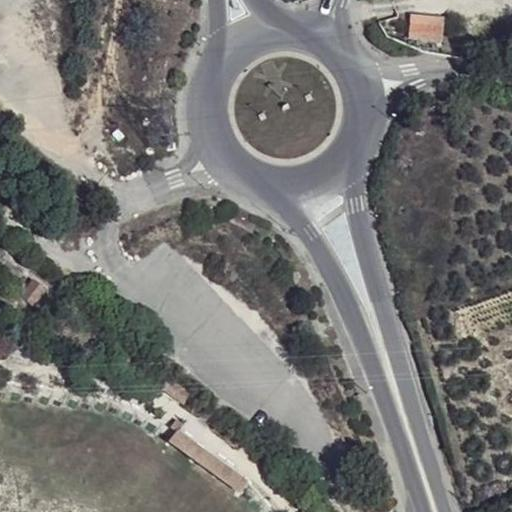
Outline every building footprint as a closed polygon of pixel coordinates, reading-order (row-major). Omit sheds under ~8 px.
[(54,298),(45,291),(32,281),(20,298),(54,298)] [(38,349),(32,354),(38,361),(44,356),(38,349)] [(167,380),(161,390),(183,405),(190,395),(167,380)] [(182,426),(176,421),(169,429),(175,433),(176,433),(182,426)] [(239,494),(246,485),(176,433),(175,433),(169,442),(239,494)]
